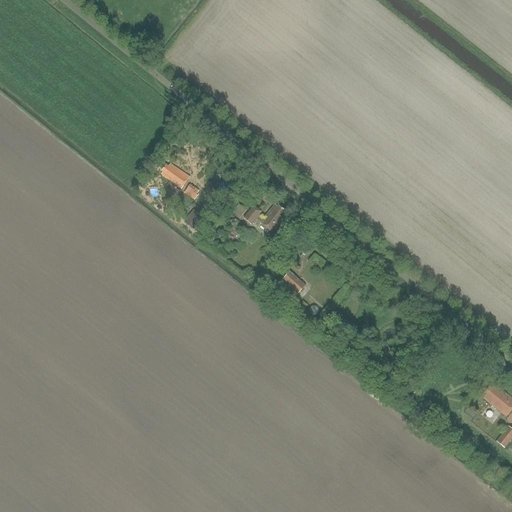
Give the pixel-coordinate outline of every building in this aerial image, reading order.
[(163,172),(161,175),(182,190),(190,178),(171,164),(169,167),(166,165),(162,171),(163,172)] [(190,184),(184,193),(194,200),(200,192),(190,184)] [(254,207),(245,218),(252,224),(256,219),(274,233),(288,215),(285,213),(286,211),(278,205),(277,207),(275,205),(264,218),(259,214),(261,212),(254,207)] [(198,230),(206,218),(195,210),(186,222),(198,230)] [(304,286),(288,272),(284,277),(281,275),(273,284),(282,291),(284,289),(294,298),(304,286)] [(506,417),(511,410),(511,399),(495,386),(493,389),(490,387),(482,397),(506,417)] [(506,448),(511,440),(511,426),(511,425),(498,440),(506,448)]
